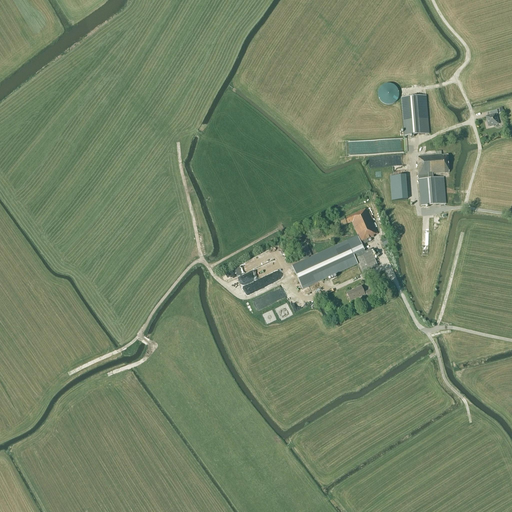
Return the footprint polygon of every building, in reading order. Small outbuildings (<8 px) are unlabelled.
[(386,107),(389,106),(392,105),(394,103),(395,101),(396,98),(396,95),(395,92),(393,90),(391,88),(388,87),(385,87),(382,88),(380,90),(378,92),(377,95),(377,98),(377,101),(379,103),(381,105),(383,106),(386,107)] [(404,136),(429,134),(426,96),(401,98),(404,136)] [(493,126),(493,125),(498,124),(495,114),(497,114),(496,110),(489,112),(490,116),(486,117),(488,126),(489,126),(489,127),(493,126)] [(349,141),(349,155),(360,155),(361,141),(349,141)] [(441,156),(441,155),(441,152),(436,152),(436,155),(418,156),(418,162),(417,162),(418,174),(417,174),(417,175),(418,175),(420,206),(445,204),(443,178),(433,179),(433,174),(449,173),(448,155),(441,156)] [(407,200),(405,176),(390,177),(392,201),(407,200)] [(368,214),(366,209),(338,222),(340,227),(352,222),(358,236),(347,241),(312,257),(292,266),(302,289),(322,280),(357,264),(350,247),(358,244),(359,248),(364,246),(365,244),(363,241),(373,237),(373,236),(377,234),(371,220),(372,219),(370,213),(368,214)] [(303,260),(312,256),(307,246),(299,250),(303,260)] [(378,266),(370,250),(363,253),(362,251),(355,254),(363,273),(378,266)] [(350,301),(364,294),(361,287),(347,293),(350,301)] [(368,299),(374,296),(371,290),(365,292),(368,299)]
